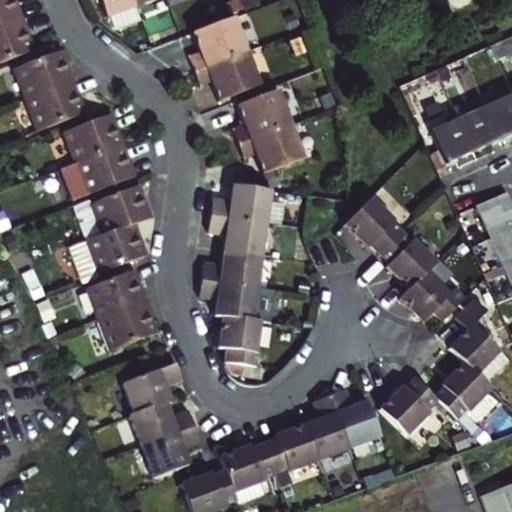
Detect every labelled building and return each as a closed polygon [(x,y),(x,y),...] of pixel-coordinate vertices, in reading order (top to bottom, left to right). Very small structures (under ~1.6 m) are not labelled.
[(0,0),(0,26),(19,19),(12,0),(0,0)] [(106,20),(112,34),(140,24),(135,9),(130,0),(95,0),(103,21),(106,20)] [(159,0),(130,0),(135,9),(159,0)] [(19,19),(0,26),(0,62),(31,51),(19,19)] [(190,74),(243,54),(231,21),(209,29),(189,37),(196,57),(185,61),(190,74)] [(56,52),(10,70),(23,101),(69,83),(56,52)] [(256,87),(243,54),(190,74),(195,87),(207,83),(215,104),(256,87)] [(432,71),(437,84),(472,160),(493,151),(494,154),(499,151),(484,118),(469,125),(442,66),(432,71)] [(81,113),(69,83),(23,101),(34,131),(81,113)] [(431,143),(446,176),(456,171),(455,168),(472,160),(437,84),(426,89),(447,135),(431,143)] [(273,93),(232,108),(240,127),(228,132),(234,147),(287,127),(273,93)] [(511,107),(511,106),(484,118),(499,151),(511,146),(510,143),(511,142),(511,107)] [(107,115),(59,134),(72,166),(120,147),(107,115)] [(299,160),(287,127),(234,147),(240,162),(251,157),(259,176),(273,171),(299,160)] [(131,178),(120,147),(72,166),(61,170),(73,200),(131,178)] [(273,171),(259,176),(264,190),(278,185),(273,171)] [(211,199),(208,217),(263,225),(268,191),(264,190),(230,185),(228,201),(211,199)] [(84,243),(100,237),(131,224),(147,219),(135,187),(88,206),(89,210),(74,216),(84,243)] [(503,190),(471,204),(484,235),(488,242),(511,231),(511,209),(510,204),(503,190)] [(370,246),(380,256),(403,232),(393,222),(395,220),(372,197),(343,226),(367,249),(370,246)] [(86,201),(70,207),(74,216),(89,210),(88,206),(86,201)] [(220,252),(259,257),(263,225),(208,217),(206,233),(222,235),(220,252)] [(143,256),(131,224),(100,237),(84,243),(83,243),(68,249),(67,249),(79,281),(95,274),(143,256)] [(501,272),(511,267),(511,231),(488,242),(501,272)] [(389,264),(386,268),(410,290),(430,270),(438,262),(415,239),(412,241),(403,232),(380,256),(389,264)] [(254,288),(259,257),(220,252),(218,265),(201,263),(199,281),(254,288)] [(511,267),(501,272),(511,297),(511,267)] [(453,294),(444,285),(430,270),(410,290),(402,299),(419,317),(425,323),(435,313),(444,322),(467,298),(458,289),(453,294)] [(130,272),(81,292),(94,322),(142,303),(130,272)] [(249,322),(254,288),(199,281),(196,299),(213,301),(211,317),(220,318),(249,322)] [(142,303),(94,322),(106,354),(154,335),(142,303)] [(471,335),(452,355),(466,369),(480,382),(503,357),(477,329),(490,316),(481,306),(463,326),(471,335)] [(223,352),(221,365),(223,365),(229,376),(239,377),(240,367),(243,368),(255,370),(256,358),(253,358),(257,323),(249,322),(220,318),(215,349),(215,351),(216,351),(223,352)] [(120,384),(132,415),(164,402),(168,400),(162,385),(178,378),(173,364),(120,384)] [(446,395),(437,405),(444,412),(460,426),(468,418),(471,421),(495,396),(480,382),(466,369),(444,393),(446,395)] [(437,405),(418,387),(410,396),(408,393),(383,420),(413,447),(436,423),(434,421),(444,412),(437,405)] [(362,399),(346,406),(340,390),(325,397),(334,420),(346,451),(377,439),(362,399)] [(346,451),(334,420),(325,397),(310,403),(316,418),(300,425),(310,450),(315,463),(346,451)] [(164,402),(132,415),(127,417),(139,449),(190,429),(185,415),(170,420),(164,402)] [(315,463),(310,450),(300,425),(271,437),(273,441),(260,447),(271,475),(285,470),(286,474),(293,471),(315,463)] [(190,429),(139,449),(150,480),(187,466),(180,447),(196,442),(190,429)] [(246,448),(216,459),(221,473),(230,496),(261,483),(260,480),(271,475),(260,447),(247,452),(246,448)] [(230,496),(221,473),(208,479),(207,476),(176,488),(185,511),(219,511),(220,511),(219,510),(233,504),(230,496)] [(511,511),(511,485),(478,498),(483,511),(511,511)]
